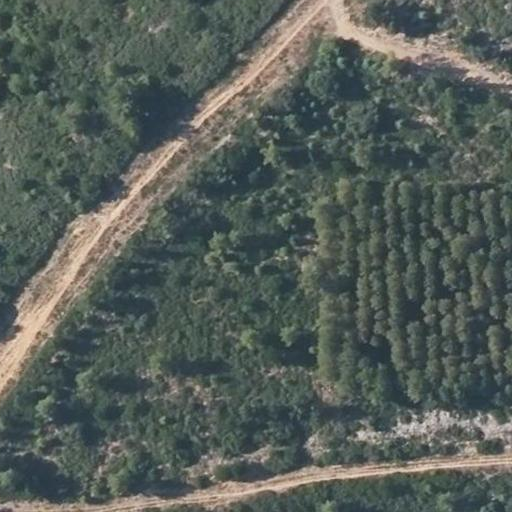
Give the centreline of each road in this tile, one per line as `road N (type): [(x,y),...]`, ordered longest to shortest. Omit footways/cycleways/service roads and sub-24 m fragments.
road 1 (track): [(323,0),(115,200),(0,370)]
road 2 (track): [(511,459),(361,468),(44,511)]
road 3 (track): [(511,88),(355,34),(313,11)]
